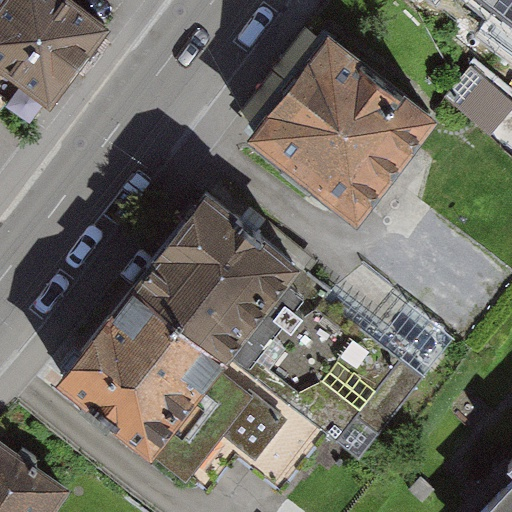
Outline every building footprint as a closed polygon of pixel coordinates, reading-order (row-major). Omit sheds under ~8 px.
[(0,75),(51,116),(116,34),(72,0),(7,0),(0,9),(0,75)] [(511,0),(482,0),(511,22),(511,0)] [(331,29),(251,135),(366,221),(446,115),(331,29)] [(312,264),(210,186),(59,384),(161,462),(312,264)] [(0,431),(0,511),(53,511),(74,480),(0,431)] [(511,511),(511,455),(503,465),(511,473),(511,477),(477,511),(511,511)]
